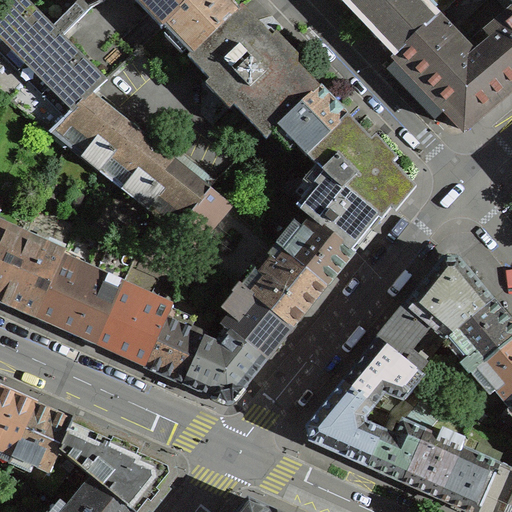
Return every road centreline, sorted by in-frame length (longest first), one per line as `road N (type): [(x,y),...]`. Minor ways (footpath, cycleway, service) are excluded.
road 1 (residential): [(237,454),(461,186)]
road 2 (residential): [(237,454),(0,346)]
road 3 (residential): [(286,0),(461,186)]
road 4 (residential): [(366,511),(237,454)]
